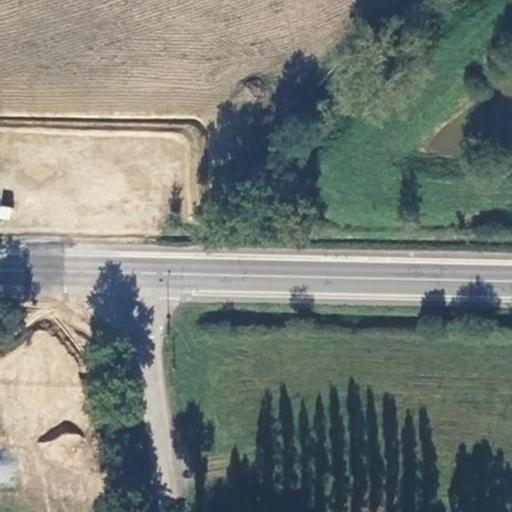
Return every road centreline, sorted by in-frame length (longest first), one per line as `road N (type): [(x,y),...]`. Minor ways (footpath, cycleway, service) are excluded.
road 1 (track): [(441,0),(304,137),(247,155),(91,181),(89,189)]
road 2 (primary): [(141,271),(511,283)]
road 3 (unclassified): [(141,271),(171,511)]
road 4 (primary): [(0,269),(141,271)]
